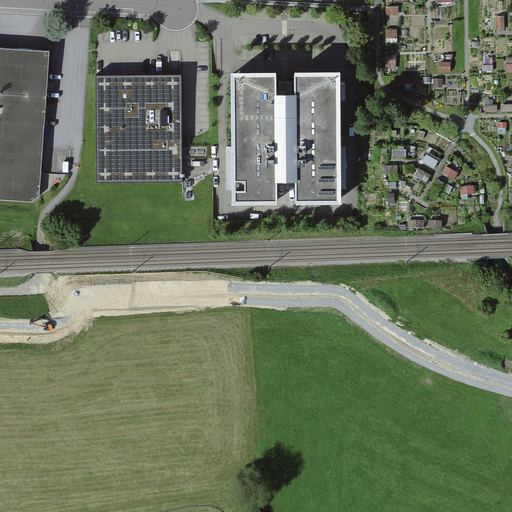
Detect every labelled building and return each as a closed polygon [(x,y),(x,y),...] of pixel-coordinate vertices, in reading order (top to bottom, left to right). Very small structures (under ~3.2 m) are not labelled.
[(387,29),(388,42),(398,42),(398,29),(387,29)] [(45,52),(0,49),(0,198),(31,201),(39,194),(45,52)] [(389,69),(398,69),(397,53),(389,54),(389,69)] [(280,74),(235,75),(238,202),(282,201),(281,180),(302,179),(303,202),(345,201),(341,74),(298,75),(299,87),(280,88),(280,74)] [(178,76),(96,78),(98,181),(179,180),(178,76)] [(511,102),(503,102),(503,111),(511,110),(511,102)] [(423,161),(435,167),(440,157),(429,151),(423,161)]
